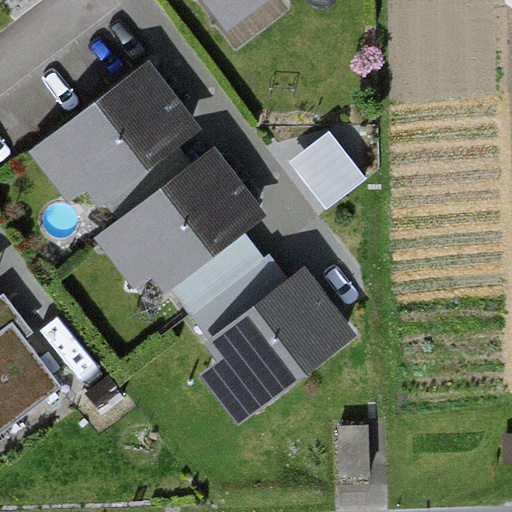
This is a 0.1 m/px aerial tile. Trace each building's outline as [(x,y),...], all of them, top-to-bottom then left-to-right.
[(101,194),(188,127),(146,71),(58,138),(101,194)] [(211,157),(123,224),(167,280),(254,213),(211,157)] [(345,332),(303,277),(215,343),(257,399),(345,332)] [(0,309),(0,429),(58,385),(0,309)] [(338,425),(339,475),(368,474),(367,424),(338,425)] [(511,433),(501,434),(501,465),(511,464),(511,433)]
